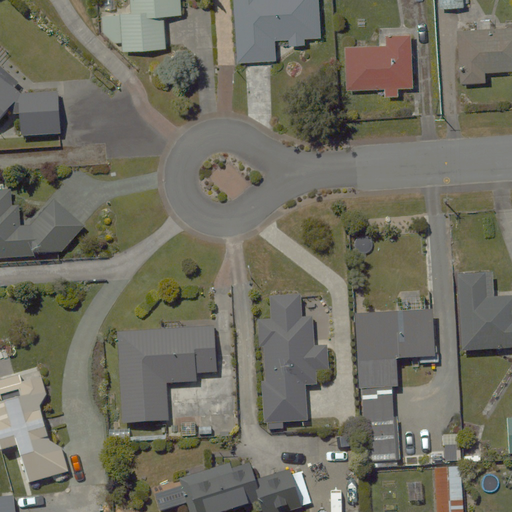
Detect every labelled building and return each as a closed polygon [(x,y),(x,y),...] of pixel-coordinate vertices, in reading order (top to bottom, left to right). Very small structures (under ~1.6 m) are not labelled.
[(166,52),(164,13),(181,12),(180,0),(131,0),(132,15),(106,16),(108,40),(122,40),(123,54),(166,52)] [(286,44),(322,42),(319,0),(234,0),(238,63),(275,61),(274,37),(286,36),(286,44)] [(458,84),(489,82),(488,70),(511,68),(511,27),(455,30),(458,84)] [(344,88),(384,87),(384,97),(397,96),(397,86),(414,85),(411,34),(389,35),(389,44),(342,46),(344,88)] [(0,124),(18,107),(19,141),(59,139),(58,92),(25,93),(0,66),(0,124)] [(0,258),(60,256),(86,226),(57,200),(31,230),(19,229),(19,207),(6,207),(5,183),(0,183),(0,258)] [(495,276),(458,277),(461,352),(511,349),(511,295),(496,296),(495,276)] [(299,295),(271,297),(272,319),(255,320),(256,348),(263,348),(267,430),(283,429),(282,420),(306,419),(304,382),(317,381),(317,371),(334,370),(333,346),(310,348),(309,319),(300,319),(299,295)] [(432,312),(356,316),(363,447),(353,448),(354,464),(401,462),(395,362),(434,359),(432,312)] [(214,324),(116,330),(122,425),(169,422),(166,385),(196,383),(196,373),(217,372),(214,324)] [(0,444),(2,453),(20,450),(27,482),(70,474),(64,441),(47,445),(39,404),(48,402),(43,379),(24,383),(22,373),(0,377),(0,444)] [(463,511),(462,446),(443,447),(443,466),(435,466),(436,511),(463,511)] [(227,466),(185,480),(195,511),(231,511),(259,503),(261,511),(292,511),(300,510),(288,471),(257,480),(252,463),(228,471),(227,466)] [(16,511),(14,496),(0,498),(0,511),(16,511)]
